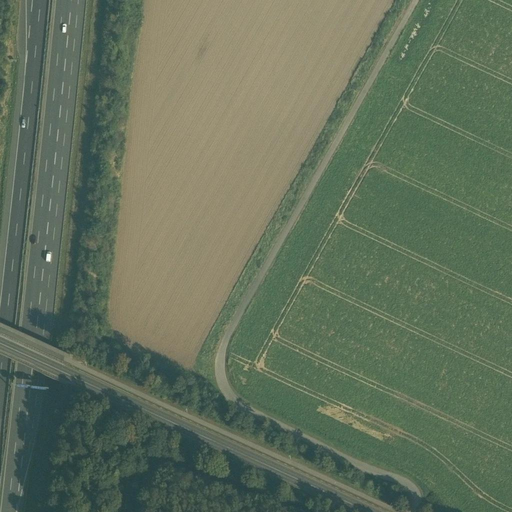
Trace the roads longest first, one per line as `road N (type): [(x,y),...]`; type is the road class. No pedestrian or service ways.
road 1 (track): [(414,511),(416,497),(405,483),(240,405),(218,363),(417,0)]
road 2 (motorway): [(8,511),(64,0)]
road 3 (tertiary): [(0,346),(366,511)]
road 4 (motorway): [(40,0),(0,381)]
